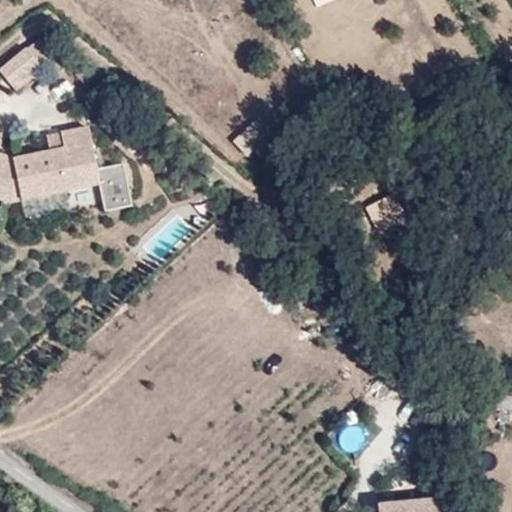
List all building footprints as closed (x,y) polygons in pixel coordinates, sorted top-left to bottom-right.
[(26,48),(2,71),(19,89),(44,67),(26,48)] [(250,159),(271,135),(253,119),(232,144),(250,159)] [(61,160),(21,167),(0,160),(0,203),(19,210),(108,195),(111,208),(138,204),(134,176),(106,180),(100,141),(73,145),(73,149),(74,158),(61,160)] [(73,149),(60,151),(61,160),(74,158),(73,149)] [(363,206),(378,237),(407,223),(392,192),(363,206)] [(113,223),(141,218),(138,204),(111,208),(113,223)] [(358,234),(370,257),(382,251),(371,227),(358,234)] [(409,501),(409,511),(471,511),(471,499),(409,501)]
